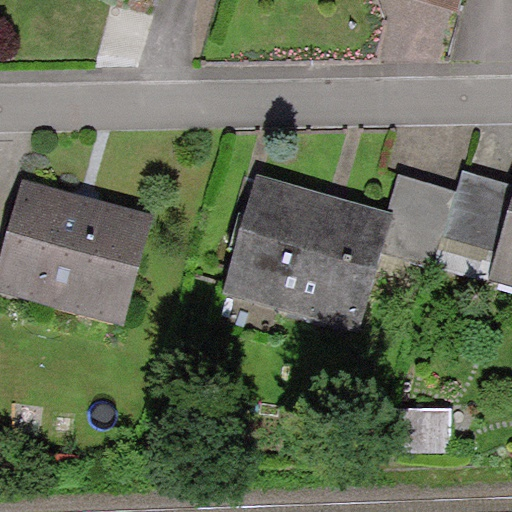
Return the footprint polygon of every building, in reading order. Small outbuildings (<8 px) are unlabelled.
[(511,210),(511,165),(477,156),(470,180),(456,230),(503,243),(511,210)] [(401,200),(260,160),(223,288),(365,327),(389,239),(401,200)] [(470,180),(411,163),(401,200),(389,239),(449,256),(456,230),(470,180)] [(155,201),(28,166),(0,264),(0,281),(122,316),(155,201)] [(511,210),(503,243),(496,268),(511,272),(511,210)] [(453,393),(396,396),(398,449),(455,446),(453,393)]
